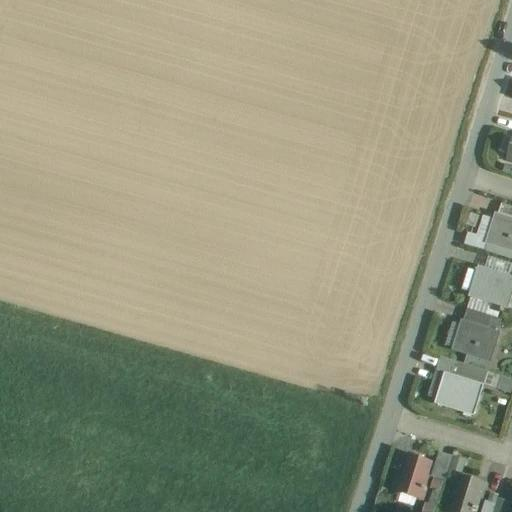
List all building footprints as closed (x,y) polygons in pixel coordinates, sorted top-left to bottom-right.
[(511,210),(499,206),(496,216),(511,221),(511,220),(511,210)] [(511,221),(496,216),(487,242),(511,250),(511,221)] [(466,233),(463,245),(482,251),(486,238),(466,233)] [(511,293),(511,281),(480,271),(471,296),(507,309),(511,293)] [(468,310),(463,324),(483,330),(484,326),(487,316),(468,310)] [(487,316),(484,326),(497,331),(500,321),(487,316)] [(483,330),(463,324),(454,350),(489,362),(498,335),(496,335),(483,330)] [(497,331),(484,326),(483,330),(496,335),(497,331)] [(465,357),(462,366),(486,373),(488,364),(465,357)] [(462,366),(441,360),(437,372),(460,380),(461,377),(464,367),(462,366)] [(486,374),(464,367),(461,377),(483,384),(486,374)] [(483,384),(461,377),(460,380),(460,382),(446,378),(438,404),(473,415),(481,389),(483,384)] [(447,476),(451,462),(453,457),(439,453),(431,478),(445,482),(447,476)] [(408,455),(395,492),(420,500),(433,463),(408,455)] [(447,476),(457,479),(458,477),(459,477),(463,465),(451,462),(447,476)] [(459,477),(458,477),(457,479),(447,511),(475,511),(484,485),(459,477)] [(498,499),(494,511),(506,511),(510,503),(498,499)]
